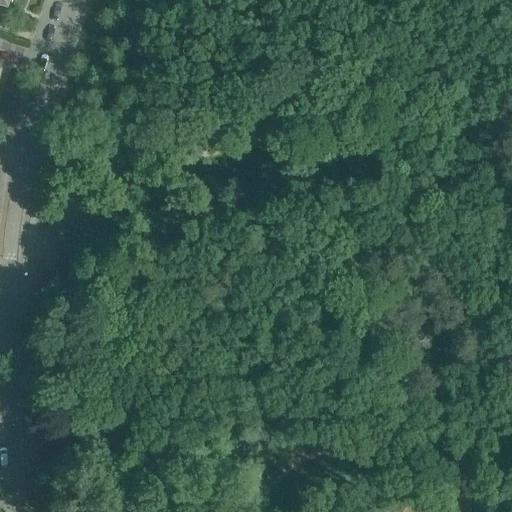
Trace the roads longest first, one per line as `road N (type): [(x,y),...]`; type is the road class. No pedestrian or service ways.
road 1 (residential): [(26,511),(10,402),(11,270)]
road 2 (residential): [(32,153),(77,0)]
